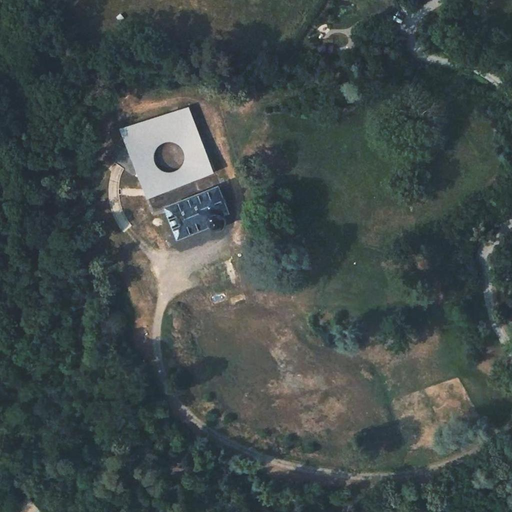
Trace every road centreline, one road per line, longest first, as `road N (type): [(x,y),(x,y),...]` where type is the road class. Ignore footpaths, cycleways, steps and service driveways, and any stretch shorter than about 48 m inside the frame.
road 1 (unknown): [(421,0),(416,24),(427,45),(511,89)]
road 2 (unknown): [(511,223),(484,287),(511,345)]
